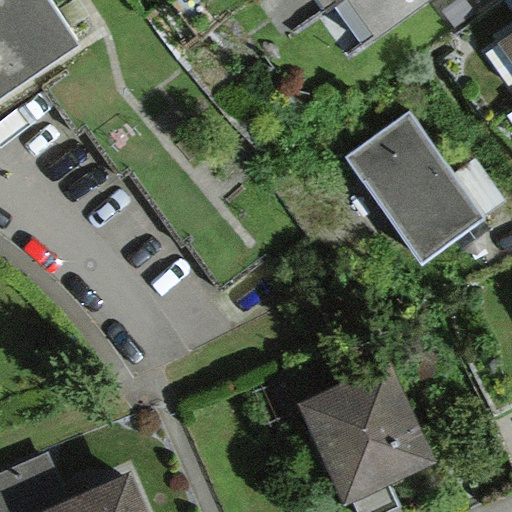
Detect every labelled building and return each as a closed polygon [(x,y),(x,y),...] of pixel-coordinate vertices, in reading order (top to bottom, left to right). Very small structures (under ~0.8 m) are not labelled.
[(0,0),(0,82),(73,34),(50,0),(0,0)] [(330,0),(357,36),(406,0),(330,0)] [(511,26),(491,43),(511,71),(511,26)] [(399,111),(337,154),(411,259),(472,216),(399,111)] [(418,453),(382,368),(303,402),(290,371),(255,386),(270,421),(300,408),(334,489),(418,453)] [(36,457),(0,472),(0,511),(128,511),(115,480),(57,505),(36,457)] [(367,511),(406,491),(394,466),(354,486),(367,511)]
